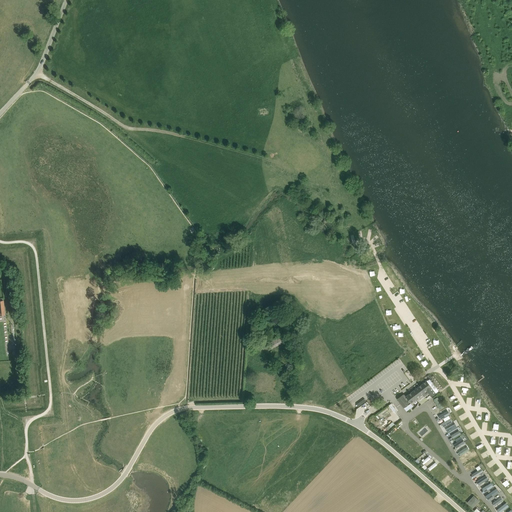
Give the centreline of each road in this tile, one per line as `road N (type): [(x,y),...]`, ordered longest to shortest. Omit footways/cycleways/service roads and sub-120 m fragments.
road 1 (unclassified): [(358,426),(301,407),(187,407),(159,420),(117,483),(91,498),(57,498),(0,474)]
road 2 (track): [(36,72),(123,126),(268,159)]
road 3 (unclassified): [(462,511),(358,426)]
road 4 (unclassified): [(0,113),(36,72),(66,0)]
road 5 (unclassified): [(458,352),(368,410),(358,426)]
